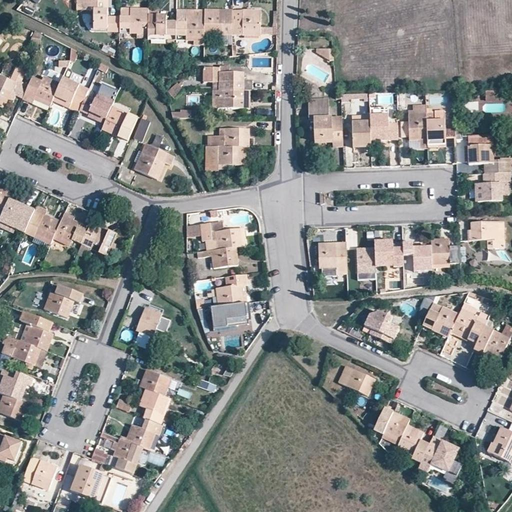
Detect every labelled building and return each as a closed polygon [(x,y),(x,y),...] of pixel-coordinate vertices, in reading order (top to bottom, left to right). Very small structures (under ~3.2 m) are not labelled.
[(77,0),(78,10),(92,10),(92,31),(108,31),(108,15),(108,0),(77,0)] [(149,8),(131,8),(131,15),(121,15),(121,29),(131,29),(131,33),(148,33),(149,15),(149,8)] [(205,15),(205,9),(177,9),(177,21),(187,21),(187,14),(205,15)] [(233,10),(205,9),(205,15),(205,34),(233,35),(233,34),(233,10)] [(262,10),(233,10),(233,34),(244,34),(244,40),(261,40),(262,10)] [(205,34),(205,15),(187,14),(187,21),(177,21),(177,36),(187,36),(187,40),(205,40),(205,34)] [(108,31),(121,31),(121,29),(121,15),(108,15),(108,31)] [(168,15),(149,15),(148,33),(148,40),(167,40),(167,36),(177,36),(177,21),(167,21),(168,15)] [(334,62),(333,50),(318,51),(318,55),(330,62),(334,62)] [(63,79),(61,85),(53,102),(79,113),(89,90),(69,81),(74,69),(71,68),(70,69),(68,68),(65,74),(63,79)] [(204,69),(203,83),(211,83),(218,83),(218,92),(244,92),(244,74),(221,73),(221,69),(204,69)] [(0,76),(0,107),(5,110),(17,84),(0,76)] [(50,80),(44,77),(42,81),(33,77),(22,100),(33,105),(34,101),(50,108),(53,102),(61,85),(50,80)] [(168,91),(174,98),(184,89),(178,82),(168,91)] [(110,92),(101,88),(88,118),(104,125),(111,108),(116,98),(109,95),(110,92)] [(244,92),(218,92),(213,91),(212,109),(250,109),(250,92),(244,92)] [(504,102),(500,91),(487,91),(487,102),(504,102)] [(331,149),(342,148),(341,118),(329,119),(328,109),(322,109),(321,100),(307,101),(308,121),(313,120),(314,144),(331,143),(331,149)] [(271,115),(271,106),(262,106),(262,115),(271,115)] [(427,147),(426,114),(426,106),(413,106),(413,112),(408,112),(408,120),(409,138),(409,140),(417,140),(417,147),(427,147)] [(111,108),(104,125),(102,131),(127,142),(138,119),(111,108)] [(377,116),(369,116),(370,149),(381,148),(380,142),(389,141),(387,108),(377,108),(377,116)] [(193,113),(193,119),(210,119),(210,111),(193,111),(193,113)] [(426,114),(427,147),(437,146),(445,146),(446,145),(454,145),(454,131),(444,131),(444,113),(426,114)] [(369,116),(352,117),(353,149),(370,149),(369,116)] [(399,138),(409,138),(408,120),(399,120),(399,138)] [(138,121),(131,139),(140,143),(147,124),(138,121)] [(352,124),(344,124),(344,146),(352,146),(352,124)] [(205,136),(205,148),(246,148),(249,148),(249,130),(224,130),(224,136),(205,136)] [(157,136),(152,148),(159,151),(164,139),(157,136)] [(483,164),(484,172),(507,171),(511,170),(511,165),(511,156),(501,157),(501,161),(493,161),(493,137),(467,138),(468,165),(483,164)] [(152,148),(146,145),(134,171),(162,183),(169,166),(165,164),(164,163),(167,155),(159,151),(152,148)] [(246,148),(205,148),(205,171),(218,172),(218,171),(218,166),(228,166),(246,166),(246,148)] [(174,157),(167,155),(164,163),(165,164),(169,166),(170,167),(174,157)] [(502,192),(502,181),(507,181),(507,171),(484,172),(485,185),(476,185),(477,203),(502,202),(502,192)] [(0,188),(0,216),(2,217),(9,199),(12,194),(0,188)] [(34,210),(9,199),(2,217),(0,220),(0,222),(9,227),(25,234),(34,210)] [(48,211),(37,206),(34,210),(25,234),(51,245),(53,240),(61,222),(46,215),(48,211)] [(74,218),(65,214),(61,222),(53,240),(80,251),(81,247),(90,228),(73,221),(74,218)] [(9,227),(0,222),(0,229),(6,232),(9,227)] [(470,223),(471,231),(471,242),(481,241),(493,241),(493,248),(504,248),(504,222),(470,223)] [(225,231),(224,223),(212,225),(213,233),(225,231)] [(112,244),(117,235),(92,224),(90,228),(81,247),(106,258),(109,251),(115,254),(118,247),(112,244)] [(245,247),(243,229),(225,231),(213,233),(212,225),(188,227),(189,238),(202,236),(202,242),(205,242),(206,252),(236,248),(245,247)] [(439,240),(431,240),(431,247),(431,265),(460,264),(459,247),(449,247),(449,240),(444,240),(439,240)] [(374,242),(375,248),(375,272),(392,271),(392,270),(402,270),(402,267),(402,260),(401,249),(393,249),(393,241),(374,242)] [(319,270),(322,270),(322,279),(337,278),(337,275),(348,274),(346,243),(318,244),(319,270)] [(431,265),(431,247),(413,247),(413,273),(432,272),(431,265)] [(236,248),(206,252),(202,253),(202,257),(211,257),(213,269),(238,266),(236,248)] [(375,272),(375,248),(356,249),(357,275),(358,275),(366,274),(375,274),(375,272)] [(218,307),(246,304),(244,286),(247,286),(246,275),(225,278),(227,288),(216,290),(218,307)] [(56,295),(51,293),(45,310),(68,319),(75,302),(91,309),(95,300),(59,287),(56,295)] [(206,309),(204,299),(196,301),(198,310),(206,309)] [(251,321),(249,303),(246,304),(218,307),(210,308),(212,319),(213,329),(227,328),(226,324),(251,321)] [(464,304),(461,309),(473,315),(476,309),(464,304)] [(448,339),(450,334),(459,315),(454,313),(442,307),(439,315),(430,311),(423,327),(448,339)] [(146,308),(137,332),(153,338),(156,331),(162,317),(163,314),(146,308)] [(460,312),(459,315),(450,334),(466,342),(467,340),(476,345),(484,327),(485,326),(476,321),(478,317),(473,315),(461,309),(460,312)] [(480,318),(482,313),(476,309),(473,315),(478,317),(480,318)] [(51,334),(54,325),(17,310),(13,319),(22,323),(15,339),(42,350),(48,352),(55,336),(51,334)] [(381,313),(376,314),(371,315),(365,327),(371,330),(376,318),(391,325),(394,319),(381,313)] [(165,335),(171,320),(162,317),(156,331),(165,335)] [(478,317),(476,321),(485,326),(487,321),(480,318),(478,317)] [(391,325),(376,318),(371,330),(369,334),(392,345),(399,329),(391,325)] [(213,329),(212,319),(201,321),(204,330),(213,329)] [(491,330),(494,324),(487,320),(487,321),(485,326),(484,327),(491,330)] [(491,330),(484,327),(476,345),(474,351),(483,355),(482,357),(498,364),(511,333),(511,326),(506,324),(500,335),(491,330)] [(15,339),(6,336),(3,345),(5,346),(15,350),(12,358),(35,368),(42,350),(15,339)] [(5,346),(2,354),(12,358),(15,350),(5,346)] [(42,350),(35,368),(41,370),(48,352),(42,350)] [(346,367),(338,383),(368,397),(375,380),(346,367)] [(7,370),(0,387),(0,394),(3,396),(21,403),(28,387),(30,388),(33,380),(7,370)] [(140,388),(146,390),(165,398),(171,380),(147,371),(140,388)] [(174,398),(179,381),(172,379),(167,396),(174,398)] [(165,398),(146,390),(139,407),(146,410),(143,419),(144,419),(146,420),(161,426),(172,400),(165,398)] [(42,400),(25,394),(21,403),(28,406),(39,410),(42,400)] [(21,403),(3,396),(0,404),(0,414),(21,422),(28,406),(21,403)] [(117,409),(128,414),(132,404),(121,400),(117,409)] [(399,443),(407,425),(410,420),(385,408),(374,431),(399,443)] [(121,437),(120,440),(144,450),(150,452),(156,435),(160,436),(164,427),(161,426),(146,420),(142,429),(132,426),(127,439),(121,437)] [(511,422),(511,423),(507,432),(501,429),(493,445),(491,445),(487,453),(510,464),(511,459),(511,422)] [(424,433),(407,425),(399,443),(397,448),(413,456),(412,458),(421,463),(429,445),(420,441),(424,433)] [(0,435),(0,462),(14,467),(22,444),(0,435)] [(452,446),(445,443),(433,437),(429,445),(421,463),(419,469),(427,473),(428,472),(430,472),(431,471),(433,471),(435,471),(456,481),(458,477),(457,476),(456,477),(447,472),(453,461),(458,449),(452,446)] [(144,450),(120,440),(114,456),(120,459),(116,470),(134,477),(144,450)] [(101,464),(104,456),(94,452),(92,459),(92,460),(101,464)] [(84,456),(81,467),(88,469),(92,459),(84,456)] [(58,467),(32,458),(23,481),(49,492),(58,467)] [(462,465),(453,461),(447,472),(456,477),(457,476),(462,465)] [(99,470),(97,473),(88,469),(81,467),(77,477),(73,475),(66,494),(68,501),(94,511),(102,507),(113,476),(99,470)]
